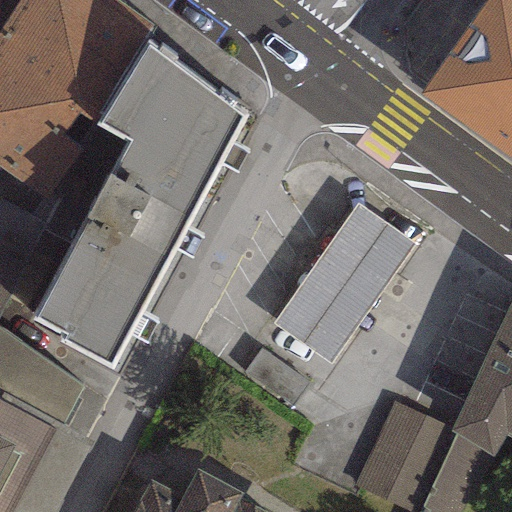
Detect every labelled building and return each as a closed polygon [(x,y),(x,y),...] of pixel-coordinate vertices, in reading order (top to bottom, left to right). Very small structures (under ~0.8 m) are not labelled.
[(151,26),(112,0),(16,0),(0,26),(0,167),(45,200),(90,122),(97,126),(147,47),(139,44),(151,26)] [(511,0),(485,0),(417,94),(511,163),(511,0)] [(244,117),(147,47),(97,126),(128,143),(29,319),(62,336),(57,341),(109,369),(244,117)] [(413,245),(355,204),(271,323),(328,363),(413,245)] [(0,307),(21,268),(0,257),(0,392),(59,426),(82,388),(0,329),(0,307)] [(511,298),(449,428),(447,432),(453,435),(491,458),(505,435),(511,438),(511,298)] [(306,383),(259,350),(241,375),(288,408),(306,383)] [(449,428),(390,402),(352,487),(409,511),(418,511),(453,435),(447,432),(449,428)] [(460,511),(491,458),(453,435),(418,511),(460,511)] [(0,469),(13,445),(0,438),(0,469)] [(260,511),(238,500),(241,494),(194,470),(180,496),(151,481),(134,511),(260,511)]
